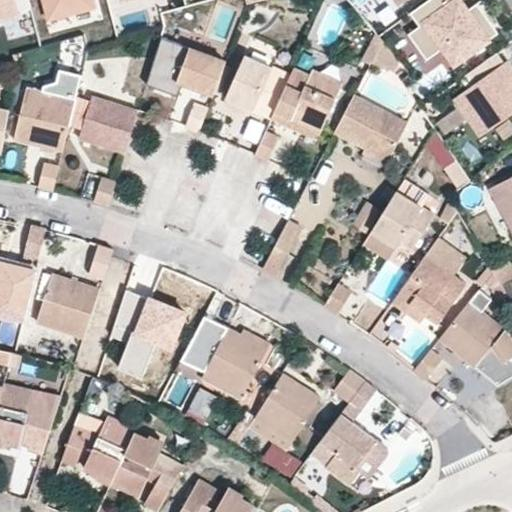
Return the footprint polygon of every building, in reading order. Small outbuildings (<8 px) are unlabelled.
[(0,0),(0,20),(16,17),(19,10),(27,3),(25,0),(0,0)] [(42,0),(46,19),(97,6),(94,0),(42,0)] [(427,0),(410,12),(420,26),(409,34),(427,60),(444,48),(455,64),(499,33),(478,3),(468,10),(460,0),(427,0)] [(370,64),(383,40),(368,22),(362,27),(373,42),(364,61),(370,64)] [(399,59),(383,40),(372,60),(384,66),(386,62),(395,67),(399,59)] [(215,92),(227,60),(193,47),(180,79),(215,92)] [(227,96),(272,116),(292,74),(246,54),(227,96)] [(511,69),(506,62),(452,98),(480,137),(511,115),(511,69)] [(313,71),(296,64),(292,74),(272,116),(291,125),(295,117),(323,130),(329,115),(340,121),(351,100),(340,94),(347,80),(315,65),(313,71)] [(62,151),(75,98),(26,87),(20,111),(13,139),(62,151)] [(409,123),(354,94),(351,100),(340,121),(334,132),(388,161),(409,123)] [(125,152),(138,110),(93,96),(79,139),(125,152)] [(187,125),(200,130),(209,107),(197,102),(187,125)] [(10,109),(10,107),(0,105),(0,141),(3,142),(4,137),(10,109)] [(13,139),(20,111),(10,109),(4,137),(13,139)] [(447,135),(462,121),(452,109),(436,122),(447,135)] [(320,138),(323,130),(295,117),(291,125),(320,138)] [(267,128),(255,153),(270,160),(282,136),(267,128)] [(44,159),(38,186),(53,189),(59,163),(44,159)] [(101,175),(94,200),(109,204),(117,180),(101,175)] [(511,177),(494,186),(511,223),(511,177)] [(390,201),(397,190),(389,185),(382,195),(390,201)] [(438,213),(397,190),(390,201),(373,228),(399,244),(402,239),(416,248),(438,213)] [(289,218),(274,245),(289,254),(304,226),(289,218)] [(39,257),(46,228),(30,224),(23,253),(39,257)] [(391,256),(399,244),(373,228),(365,241),(391,256)] [(113,247),(98,242),(89,272),(103,276),(113,247)] [(289,254),(274,245),(262,268),(277,277),(289,254)] [(467,283),(426,253),(392,300),(416,318),(422,310),(426,313),(438,322),(467,283)] [(511,258),(494,269),(502,283),(511,277),(511,258)] [(0,312),(23,319),(36,269),(0,260),(0,312)] [(486,281),(491,289),(502,283),(494,269),(486,281)] [(36,322),(84,337),(99,288),(52,273),(36,322)] [(325,304),(339,313),(355,290),(340,280),(325,304)] [(498,301),(509,294),(502,283),(491,289),(498,301)] [(481,287),(441,336),(499,384),(511,376),(511,336),(506,328),(484,309),(493,297),(481,287)] [(171,345),(184,311),(127,288),(112,335),(129,342),(119,367),(142,376),(157,340),(171,345)] [(421,321),(426,313),(422,310),(416,318),(421,321)] [(270,350),(243,335),(230,328),(206,315),(183,359),(207,369),(202,378),(242,400),(270,350)] [(246,330),(243,335),(270,350),(273,346),(246,330)] [(0,349),(5,350),(6,347),(9,333),(0,331),(0,349)] [(415,368),(426,377),(442,358),(431,348),(415,368)] [(0,363),(8,365),(12,352),(5,350),(0,349),(0,363)] [(22,354),(12,352),(8,365),(19,368),(22,354)] [(337,389),(351,400),(366,379),(352,368),(337,389)] [(308,387),(284,371),(281,376),(305,392),(308,387)] [(305,392),(281,376),(256,416),(293,440),(322,396),(308,387),(305,392)] [(364,409),(379,389),(366,379),(351,400),(364,409)] [(62,398),(4,383),(3,386),(0,399),(0,441),(20,446),(21,442),(31,445),(29,450),(42,454),(62,398)] [(351,400),(342,411),(355,421),(364,409),(351,400)] [(342,411),(314,450),(331,463),(329,465),(352,482),(361,469),(363,467),(359,464),(378,438),(355,421),(342,411)] [(135,433),(136,429),(108,417),(99,436),(94,448),(84,469),(112,482),(135,433)] [(88,432),(74,427),(63,461),(76,465),(84,444),(88,432)] [(88,432),(84,444),(94,448),(99,436),(88,432)] [(145,504),(158,511),(184,465),(161,451),(164,445),(135,433),(112,482),(111,485),(139,498),(148,479),(156,484),(145,504)] [(361,469),(370,476),(389,449),(388,445),(378,438),(359,464),(363,467),(361,469)] [(293,477),(289,483),(305,495),(309,489),(293,477)] [(220,491),(199,480),(180,511),(251,511),(255,506),(227,490),(216,509),(205,504),(209,497),(215,500),(220,491)]
